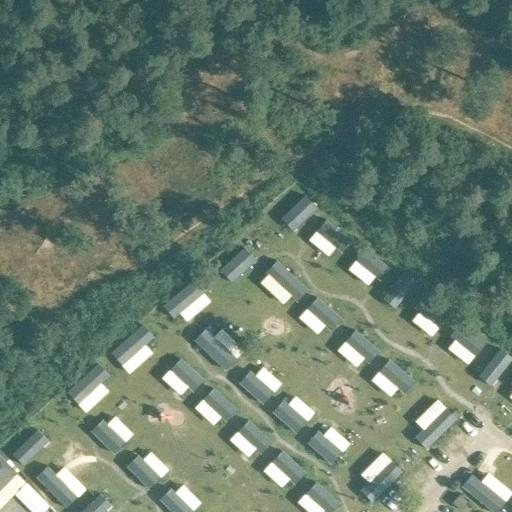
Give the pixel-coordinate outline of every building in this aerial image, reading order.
[(305,195),(286,213),(298,225),(316,207),(305,195)] [(326,219),(316,231),(335,247),(340,251),(350,239),(326,219)] [(365,248),(355,261),(374,276),(380,280),(389,268),(365,248)] [(239,252),(220,270),(231,282),(250,265),(239,252)] [(276,260),(265,272),(268,275),(290,295),(296,301),(307,289),(276,260)] [(404,271),(387,292),(400,302),(416,281),(404,271)] [(196,279),(163,306),(173,318),(179,313),(203,293),(206,291),(196,279)] [(423,296),(413,308),(418,312),(438,327),(439,328),(448,315),(423,296)] [(316,297),(306,309),(324,325),(330,330),(340,318),(316,297)] [(459,324),(449,336),(454,340),(474,355),(475,356),(484,343),(459,324)] [(143,325),(111,353),(121,365),(145,344),(153,337),(143,325)] [(205,328),(194,340),(225,369),(236,358),(214,337),(205,328)] [(355,330),(344,342),(363,358),(368,363),(379,350),(355,330)] [(511,358),(500,348),(483,369),(496,379),(511,358)] [(180,358),(169,370),(187,386),(193,391),(203,379),(180,358)] [(389,359),(378,372),(397,388),(402,392),(413,380),(389,359)] [(98,363),(67,392),(78,404),(100,383),(109,375),(98,363)] [(249,370),(239,382),(262,403),(273,392),(255,376),(249,370)] [(213,388),(202,400),(220,416),(225,421),(236,409),(213,388)] [(283,400),(272,412),(296,433),(307,421),(288,404),(283,400)] [(423,429),(414,437),(426,449),(456,418),(445,407),(444,407),(423,429)] [(102,419),(91,431),(113,453),(125,442),(125,441),(107,424),(102,419)] [(248,420),(237,432),(255,448),(260,453),(271,441),(248,420)] [(318,431),(307,442),(331,463),(341,452),(323,435),(318,431)] [(31,435),(12,454),(23,465),(42,447),(31,435)] [(281,450),(270,462),(288,479),(294,484),(305,471),(281,450)] [(138,454),(126,466),(148,488),(160,477),(143,460),(138,454)] [(0,489),(16,473),(0,456),(0,489)] [(368,482),(360,490),(371,502),(401,471),(390,460),(368,482)] [(47,465),(36,477),(66,508),(77,496),(56,474),(47,465)] [(471,474),(461,486),(492,511),(495,511),(504,501),(481,482),(471,474)] [(315,481),(304,494),(323,510),(325,511),(330,511),(339,502),(315,481)] [(170,488),(159,499),(172,511),(191,511),(193,511),(192,510),(175,493),(170,488)] [(459,495),(452,503),(460,509),(467,502),(459,495)] [(93,499),(79,511),(103,511),(105,511),(93,499)]
